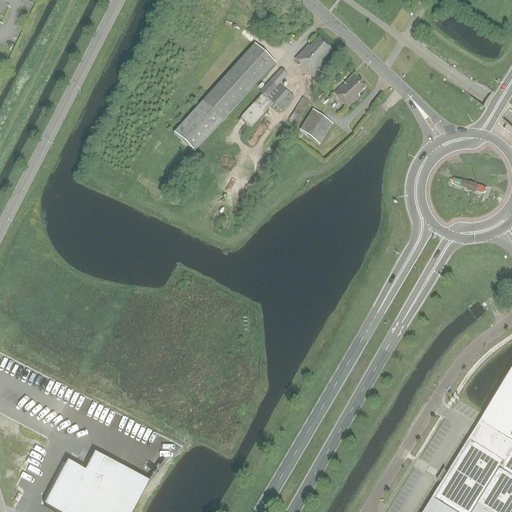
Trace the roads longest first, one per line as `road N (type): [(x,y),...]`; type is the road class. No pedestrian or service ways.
road 1 (unclassified): [(0,511),(0,227),(118,0)]
road 2 (primary): [(398,275),(260,511)]
road 3 (primary): [(292,511),(422,288)]
road 4 (unclassified): [(368,511),(455,369),(511,321)]
road 5 (primary): [(432,145),(411,175),(417,230),(398,275)]
